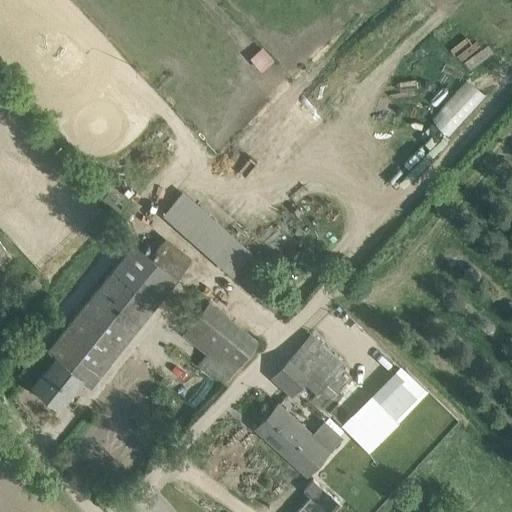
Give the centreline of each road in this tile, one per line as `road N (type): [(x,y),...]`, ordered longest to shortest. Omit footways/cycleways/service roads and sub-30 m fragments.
road 1 (track): [(313,307),(511,77)]
road 2 (unclassified): [(125,511),(313,307)]
road 3 (unclassified): [(96,511),(0,393)]
